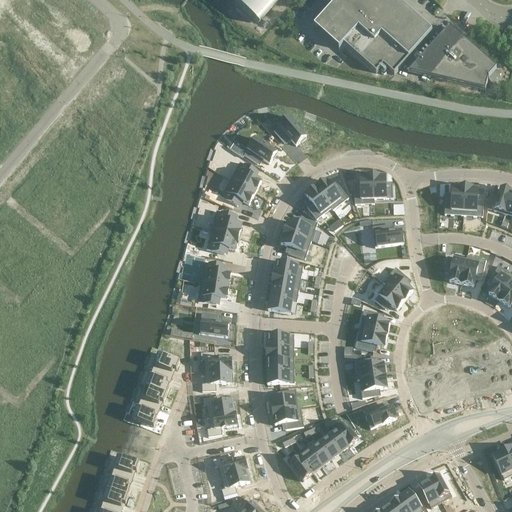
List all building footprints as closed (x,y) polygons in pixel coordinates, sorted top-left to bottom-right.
[(240,0),(241,0),(240,1),(263,21),(280,1),(279,0),(240,0)] [(315,27),(321,26),(332,36),(331,38),(335,42),(337,40),(342,45),(338,50),(339,51),(343,46),(375,75),(383,67),(393,76),(432,34),(421,24),(420,25),(392,0),(341,0),(327,16),(329,18),(322,26),(315,27)] [(409,74),(429,79),(485,93),(488,82),(486,81),(486,79),(489,80),(496,71),(450,29),(409,74)] [(125,73),(89,115),(115,137),(151,95),(125,73)] [(289,119),(274,133),(285,145),(290,141),(291,142),(296,148),(301,144),(302,145),(306,140),(305,139),(306,139),(289,119)] [(256,140),(244,158),(258,166),(261,161),(263,162),(269,166),(273,161),(274,162),(277,156),(276,155),(277,154),(256,140)] [(240,165),(231,182),(255,196),(257,192),(258,192),(261,185),(262,184),(253,179),(256,174),(240,165)] [(95,168),(59,210),(86,233),(122,191),(95,168)] [(361,188),(354,188),(355,207),(374,206),(373,178),(366,178),(360,179),(361,188)] [(380,178),(373,178),(374,206),(374,201),(393,201),(393,187),(386,187),(386,178),(380,178)] [(231,182),(221,199),(237,208),(241,203),(249,207),(250,206),(254,199),(253,199),(255,196),(231,182)] [(326,183),(316,190),(334,212),(349,201),(337,186),(332,190),(326,182),(326,183)] [(446,198),(445,216),(464,218),(465,189),(459,189),(453,189),(452,196),(452,198),(446,198)] [(465,189),(464,218),(483,219),(484,200),(477,200),(477,197),(478,190),(472,190),(465,189)] [(307,197),(306,198),(311,203),(312,205),(307,209),(317,222),(332,211),(333,213),(333,212),(334,212),(316,190),(307,197)] [(501,190),(494,213),(505,216),(511,193),(501,190)] [(495,208),(498,197),(489,195),(488,206),(495,208)] [(8,211),(0,220),(0,247),(29,273),(51,247),(8,211)] [(217,214),(212,233),(240,240),(242,234),(241,234),(241,233),(242,227),(233,225),(235,218),(217,214)] [(287,228),(285,234),(311,244),(318,226),(300,220),(298,226),(296,225),(289,223),(287,228)] [(391,227),(373,229),(375,250),(403,246),(403,245),(404,245),(403,239),(402,239),(401,233),(394,233),(392,234),(391,227)] [(212,233),(207,252),(225,257),(226,250),(236,253),(237,247),(238,246),(239,246),(240,240),(212,233)] [(283,241),(281,246),(287,249),(290,250),(288,256),(305,262),(311,244),(285,234),(282,241),(283,241)] [(448,259),(445,273),(451,274),(451,276),(449,283),(450,283),(450,284),(461,286),(467,258),(466,263),(448,259)] [(467,258),(461,286),(473,289),(473,288),(474,288),(475,282),(476,279),(482,280),(486,262),(467,258)] [(277,264),(274,276),(301,281),(303,269),(277,264)] [(204,265),(201,285),(229,288),(230,285),(231,277),(231,276),(221,274),(222,268),(204,265)] [(511,276),(499,268),(488,284),(494,287),(492,289),(488,295),(489,295),(489,296),(499,302),(511,282),(511,276)] [(396,270),(383,285),(405,303),(413,294),(413,293),(408,289),(406,287),(410,282),(396,270)] [(274,276),(272,288),(299,293),(301,281),(274,276)] [(511,282),(499,302),(509,309),(511,305),(511,282)] [(201,285),(198,304),(217,307),(218,301),(227,302),(227,301),(228,301),(229,293),(228,293),(229,288),(201,285)] [(387,288),(375,302),(385,311),(390,306),(391,308),(397,312),(405,303),(383,285),(387,288)] [(272,288),(270,300),(297,305),(299,293),(272,288)] [(270,300),(268,312),(290,316),(292,304),(297,305),(270,300)] [(43,312),(7,355),(32,377),(69,334),(43,312)] [(364,312),(360,331),(387,337),(390,326),(390,325),(383,323),(381,323),(382,317),(364,312)] [(202,315),(199,336),(227,340),(227,339),(228,339),(229,333),(228,332),(229,326),(219,325),(220,318),(202,315)] [(360,331),(355,350),(373,354),(375,347),(377,348),(384,350),(384,349),(385,349),(387,337),(360,331)] [(294,337),(267,337),(267,350),(294,350),(294,337)] [(267,350),(267,362),(294,362),(294,350),(267,350)] [(176,372),(180,363),(159,355),(154,367),(153,372),(172,380),(173,379),(170,378),(173,371),(176,372)] [(204,363),(205,375),(232,374),(231,361),(215,362),(215,355),(201,355),(201,363),(204,363)] [(373,361),(354,363),(357,382),(385,378),(384,366),(383,366),(376,367),(374,367),(373,361)] [(294,362),(267,362),(267,374),(295,374),(294,362)] [(167,387),(170,379),(172,380),(153,372),(151,376),(146,388),(167,396),(170,388),(167,387)] [(232,374),(205,375),(205,386),(202,387),(202,394),(216,394),(216,387),(232,386),(231,384),(233,384),(232,376),(231,376),(231,374),(232,374)] [(295,374),(267,374),(267,387),(295,386),(295,374)] [(385,378),(357,382),(357,383),(360,382),(362,401),(378,399),(377,392),(380,392),(387,391),(387,390),(385,378)] [(164,404),(167,396),(146,388),(142,400),(140,404),(160,412),(160,411),(158,410),(160,403),(164,404)] [(278,401),(271,402),(272,408),(273,415),(301,411),(301,410),(299,410),(296,392),(280,394),(281,401),(278,401)] [(0,399),(0,444),(5,449),(27,423),(0,399)] [(207,408),(209,420),(235,416),(235,415),(234,415),(234,413),(235,413),(234,405),(233,406),(233,404),(217,406),(216,399),(203,401),(204,409),(207,408)] [(154,419),(157,412),(159,412),(160,412),(140,404),(138,409),(133,421),(154,429),(157,420),(154,419)] [(368,411),(363,413),(370,431),(383,426),(383,427),(395,422),(397,421),(396,420),(397,419),(395,413),(394,414),(392,408),(385,411),(383,412),(380,406),(368,411)] [(301,411),(273,415),(274,422),(275,427),(282,426),(284,426),(285,432),(304,430),(301,411)] [(237,428),(235,416),(209,420),(211,432),(207,432),(209,440),(222,437),(221,431),(229,430),(237,428)] [(346,425),(336,432),(349,449),(359,442),(346,425)] [(336,432),(327,439),(340,456),(349,449),(336,432)] [(317,443),(317,444),(331,462),(340,456),(327,439),(318,445),(317,443)] [(306,448),(306,449),(322,469),(331,462),(317,444),(308,450),(306,448)] [(306,449),(297,455),(312,476),(322,469),(306,449)] [(511,468),(504,452),(493,457),(504,482),(511,477),(511,468)] [(297,455),(287,463),(303,484),(313,476),(312,476),(297,455)] [(114,470),(113,475),(133,481),(131,480),(133,472),(137,473),(140,465),(118,458),(114,470)] [(226,459),(213,462),(215,470),(218,469),(222,480),(248,472),(244,460),(236,463),(229,465),(228,465),(226,459)] [(248,472),(222,480),(225,491),(222,492),(224,500),(237,496),(235,489),(250,485),(250,483),(251,483),(249,475),(247,475),(247,473),(248,473),(248,472)] [(128,489),(131,481),(133,482),(133,481),(113,475),(111,479),(107,491),(129,498),(131,490),(128,489)] [(440,476),(429,482),(442,505),(452,499),(440,476)] [(429,482),(419,488),(431,510),(442,505),(429,482)] [(126,506),(129,498),(107,491),(104,503),(102,508),(115,511),(120,511),(123,505),(126,506)] [(422,511),(409,493),(399,500),(408,511),(422,511)] [(399,499),(390,506),(394,511),(408,511),(399,500),(399,499)] [(249,502),(241,510),(243,511),(262,511),(259,509),(258,510),(249,502)]
